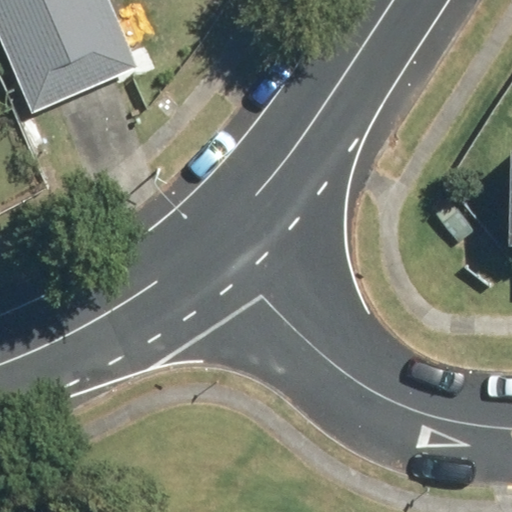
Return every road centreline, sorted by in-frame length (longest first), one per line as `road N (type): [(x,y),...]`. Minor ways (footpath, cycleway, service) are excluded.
road 1 (residential): [(511,422),(392,384),(308,326),(226,235)]
road 2 (unclassified): [(226,235),(401,0)]
road 3 (unclassified): [(0,371),(147,300),(226,235)]
